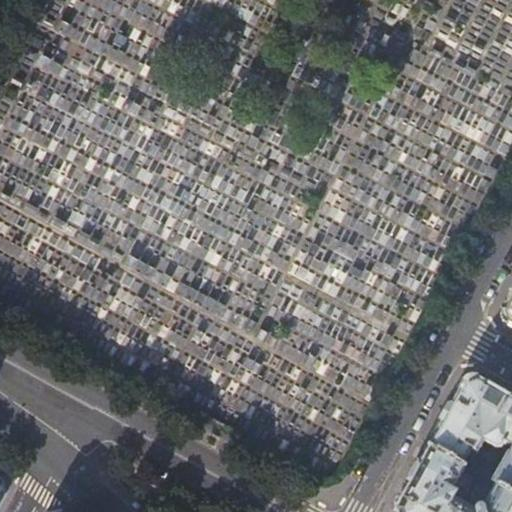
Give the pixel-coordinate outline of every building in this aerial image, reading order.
[(75,310),(112,326),(131,308),(179,311),(193,280),(226,282),(210,275),(217,257),(249,260),(250,243),(238,242),(250,231),(252,227),(256,231),(272,232),(255,224),(262,218),(263,203),(179,197),(186,191),(199,197),(121,113),(105,112),(112,106),(59,82),(16,121),(11,199),(0,198),(0,212),(4,216),(16,205),(11,269),(39,271),(75,310)] [(0,197),(11,197),(12,132),(1,132),(0,197)] [(511,292),(503,310),(505,317),(507,324),(511,327),(511,292)] [(448,410),(429,444),(464,464),(471,451),(478,454),(484,444),(496,451),(501,449),(504,444),(506,445),(508,444),(511,446),(511,449),(509,454),(507,454),(492,480),(498,483),(511,491),(511,396),(478,377),(464,381),(448,410)] [(464,464),(429,444),(413,474),(394,508),(395,511),(459,511),(466,502),(454,496),(458,491),(451,486),(457,481),(466,465),(464,464)] [(468,466),(490,479),(493,472),(490,470),(492,466),(477,458),(475,462),(471,459),(468,466)] [(507,511),(511,504),(511,491),(498,483),(485,506),(484,505),(483,505),(482,505),(481,505),(480,505),(479,505),(478,505),(478,506),(477,507),(476,508),(466,502),(459,511),(507,511)]
